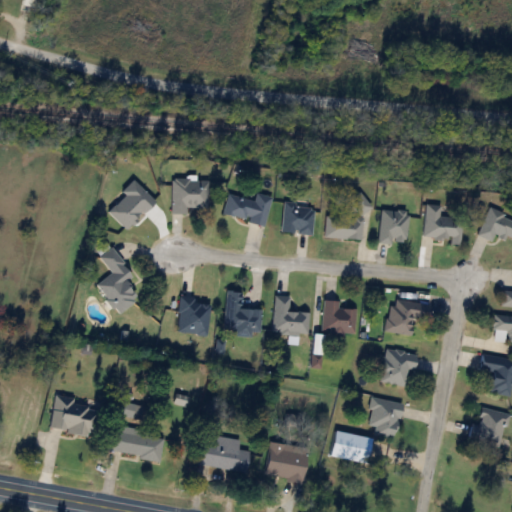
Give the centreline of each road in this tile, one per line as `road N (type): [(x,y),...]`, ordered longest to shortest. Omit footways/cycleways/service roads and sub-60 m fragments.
road 1 (residential): [(419,511),(463,280),(174,250)]
road 2 (residential): [(511,117),(148,83),(0,44)]
road 3 (primary): [(127,511),(0,488)]
